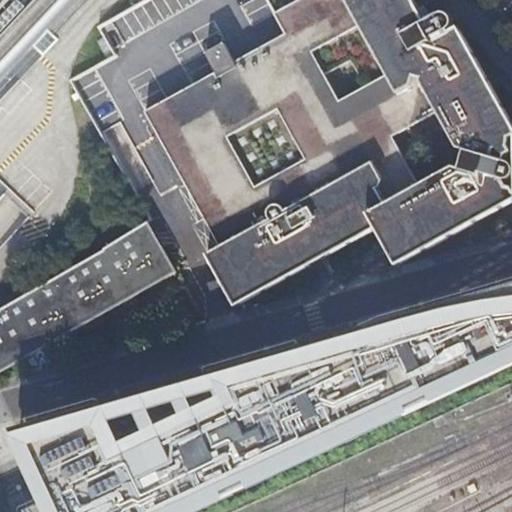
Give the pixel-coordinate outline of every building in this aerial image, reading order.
[(0,0),(0,93),(87,0),(0,0)] [(208,255),(235,305),(376,228),(396,266),(511,198),(511,122),(465,30),(457,34),(456,32),(457,31),(457,29),(458,28),(458,26),(458,25),(458,23),(454,18),(446,16),(430,24),(416,0),(302,0),(277,14),(289,35),(238,63),(227,44),(209,54),(219,72),(145,113),(192,196),(220,248),(208,255)] [(117,55),(107,37),(99,41),(110,59),(117,55)] [(0,372),(177,272),(149,221),(104,249),(105,251),(0,311),(0,372)] [(0,511),(204,511),(377,431),(375,425),(389,418),(391,424),(511,366),(511,293),(324,350),(0,449),(0,511)]
